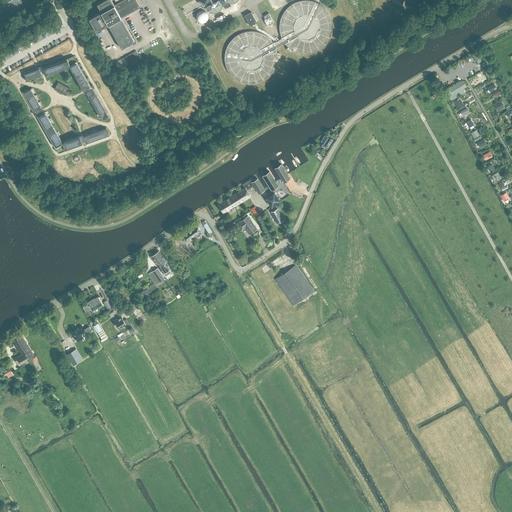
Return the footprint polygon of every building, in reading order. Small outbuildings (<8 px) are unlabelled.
[(221,8),(222,5),(222,3),(221,0),(220,0),(207,0),(206,2),(206,5),(206,7),(208,10),(210,11),(212,12),(215,12),(218,12),(220,10),(221,8)] [(280,21),(279,23),(279,24),(279,28),(279,31),(280,34),(281,37),(282,40),(284,43),(286,45),(288,48),(290,50),(293,51),(296,53),(299,54),(302,54),(306,54),(309,54),(312,54),(315,53),(318,51),(321,50),(323,48),(326,45),(328,43),(329,40),(331,37),(332,34),(332,31),(333,28),(332,25),(332,21),(331,18),(330,15),(328,12),(326,10),(324,8),(321,6),(318,4),(315,3),(312,2),(309,1),(306,1),(303,1),(299,2),(296,3),(293,4),(291,6),(288,8),(286,10),(284,12),(282,15),(281,18),(280,21)] [(252,12),(245,16),(250,26),(257,22),(252,12)] [(266,19),(264,20),(267,26),(270,24),(271,26),(273,25),(272,23),(274,22),(269,13),(264,16),(266,19)] [(277,63),(277,61),(277,60),(277,57),(276,54),(276,51),(274,48),(273,45),(271,42),(269,40),(266,38),(264,36),(261,34),(260,34),(258,33),(255,33),(251,32),(248,32),(245,33),(242,34),(239,35),(236,36),(233,38),(231,40),(229,43),(227,46),(226,48),(225,51),(224,55),(224,58),(224,61),(224,64),(225,67),(226,70),(228,73),(230,76),(232,78),(234,80),(237,82),(240,83),(243,85),(246,85),(249,86),(252,86),(256,85),(259,84),(262,83),(264,82),(267,80),(269,77),(272,75),(273,72),(275,69),(276,66),(277,63)] [(136,50),(125,56),(125,57),(130,64),(140,58),(138,54),(136,50)] [(80,65),(78,63),(78,62),(76,58),(75,57),(74,56),(68,59),(70,66),(72,70),(78,66),(79,66),(80,65)] [(43,68),(46,75),(70,66),(68,59),(43,68)] [(90,87),(78,66),(72,70),(84,90),(90,87)] [(39,68),(24,73),(27,80),(41,75),(39,68)] [(466,86),(464,81),(463,80),(455,85),(455,84),(453,85),(453,86),(446,90),(451,100),(465,92),(463,88),(466,86)] [(69,87),(58,82),(55,88),(65,94),(69,87)] [(42,109),(31,89),(24,92),(36,113),(42,109)] [(93,89),(87,92),(102,120),(108,116),(93,89)] [(60,139),(45,112),(39,115),(54,142),(60,139)] [(108,135),(106,128),(84,136),(86,143),(108,135)] [(323,143),(322,145),(327,149),(328,146),(329,146),(333,139),(327,135),(323,143)] [(65,149),(83,143),(80,136),(62,142),(65,149)] [(65,149),(62,142),(60,139),(54,142),(53,143),(55,146),(55,147),(57,150),(58,151),(59,153),(65,149)] [(281,164),(275,168),(281,178),(284,182),(290,178),(281,164)] [(263,175),(272,190),(278,186),(269,171),(263,175)] [(245,188),(218,204),(224,213),(251,196),(247,190),(254,185),(256,187),(257,187),(260,192),(264,190),(261,184),(258,179),(253,182),(251,179),(243,184),(245,188)] [(274,193),(267,198),(272,206),(279,201),(274,193)] [(271,212),(277,223),(283,220),(277,208),(271,212)] [(248,215),(237,223),(242,230),(245,228),(250,234),(257,229),(248,215)] [(213,232),(205,220),(202,222),(204,225),(209,234),(213,232)] [(201,230),(198,225),(190,231),(194,236),(194,235),(196,237),(202,233),(200,231),(201,230)] [(231,226),(227,229),(232,235),(236,232),(231,226)] [(190,238),(194,236),(190,231),(183,236),(185,239),(183,240),(184,242),(186,240),(187,243),(191,240),(190,238)] [(159,251),(150,257),(152,259),(154,262),(155,261),(157,265),(165,260),(159,251)] [(165,260),(157,265),(163,273),(165,277),(172,272),(170,269),(171,268),(165,260)] [(275,279),(276,280),(293,305),(314,291),(296,265),(275,279)] [(149,274),(153,280),(156,284),(165,278),(158,268),(149,274)] [(147,295),(157,288),(154,283),(149,286),(150,287),(144,290),(140,292),(143,297),(147,295)] [(124,298),(129,295),(123,286),(115,291),(122,304),(127,302),(124,298)] [(88,304),(83,306),(86,312),(91,309),(92,311),(103,305),(98,296),(95,298),(94,298),(93,299),(87,302),(88,304)] [(107,300),(103,302),(109,311),(112,309),(107,300)] [(115,320),(114,320),(119,328),(125,324),(129,330),(131,328),(126,319),(123,321),(121,317),(115,320)] [(96,325),(94,326),(96,330),(97,332),(102,340),(101,340),(102,342),(108,339),(101,328),(98,323),(96,325)] [(77,340),(82,337),(82,336),(92,331),(89,327),(84,330),(82,327),(78,329),(78,328),(72,332),(77,340)] [(20,333),(12,338),(21,354),(14,358),(16,363),(18,361),(20,364),(33,356),(20,333)] [(75,349),(67,354),(68,355),(73,364),(73,365),(81,360),(75,349)]
